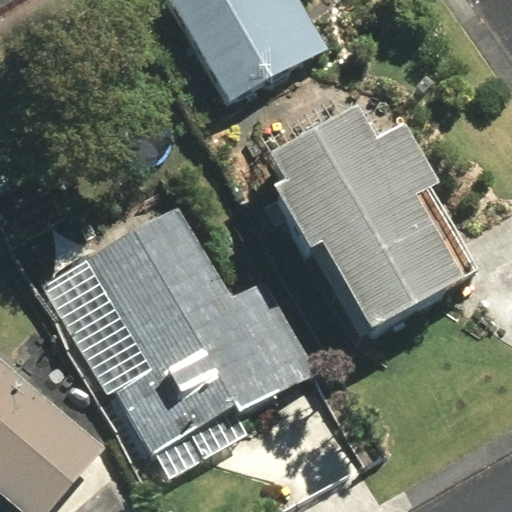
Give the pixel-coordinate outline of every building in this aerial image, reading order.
[(276,6),(271,0),(179,0),(154,15),(219,125),(320,66),(283,2),(276,6)] [(0,73),(0,72),(0,227),(64,194),(0,73)] [(299,286),(348,372),(444,317),(395,233),(421,219),(385,158),(356,174),(340,142),(244,195),(260,224),(252,229),(289,294),(299,286)] [(86,376),(156,499),(198,473),(185,450),(219,432),(222,439),(313,386),(258,290),(219,315),(170,225),(34,298),(77,382),(86,376)] [(0,511),(58,511),(95,469),(0,384),(0,511)]
